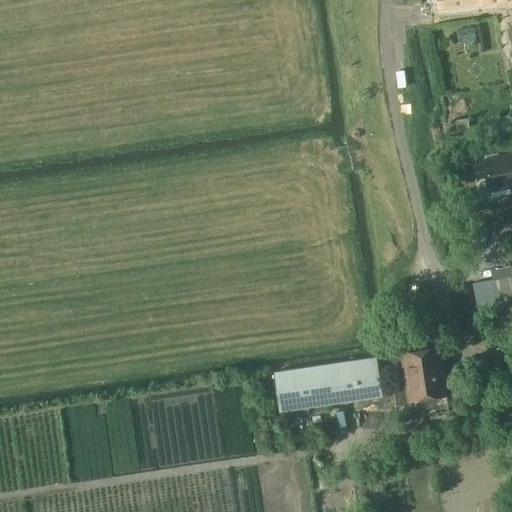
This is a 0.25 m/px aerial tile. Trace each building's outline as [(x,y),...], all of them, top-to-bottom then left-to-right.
[(511,0),(439,0),(441,8),(484,2),(484,4),(509,1),(508,1),(511,0)] [(511,155),(484,161),(490,190),(511,186),(511,189),(511,155)] [(511,275),(494,279),(473,283),(478,312),(499,308),(503,326),(511,324),(511,275)] [(403,354),(401,344),(387,346),(396,407),(410,405),(410,402),(447,396),(440,349),(403,354)] [(383,397),(377,358),(274,372),(280,412),(383,397)]
